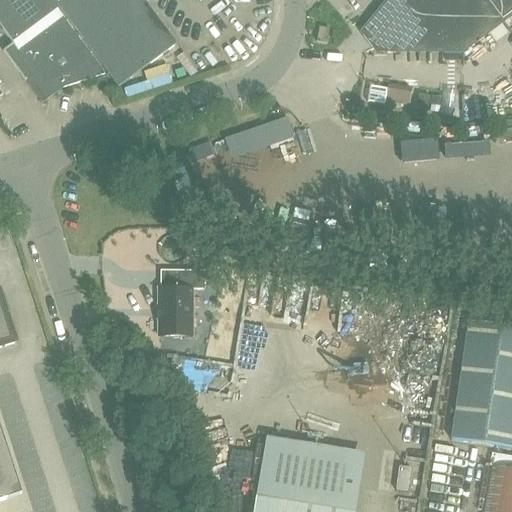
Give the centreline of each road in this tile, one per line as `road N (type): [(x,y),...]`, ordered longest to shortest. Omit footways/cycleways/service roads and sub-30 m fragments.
road 1 (unclassified): [(138,511),(23,155)]
road 2 (unclassified): [(293,0),(280,58),(261,77),(23,155)]
